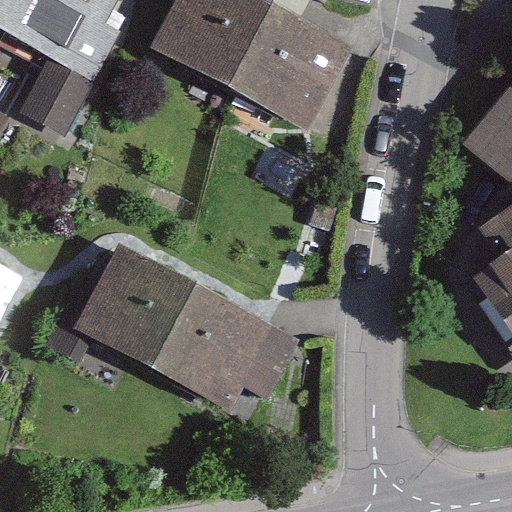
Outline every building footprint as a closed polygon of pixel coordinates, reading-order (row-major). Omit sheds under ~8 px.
[(136,5),(126,0),(4,0),(0,10),(0,46),(44,67),(19,119),(70,143),(136,5)] [(260,12),(231,0),(173,0),(146,64),(222,98),(260,12)] [(336,45),(260,12),(222,98),(299,131),(336,45)] [(511,79),(446,153),(487,198),(511,175),(511,79)] [(476,268),(444,290),(507,379),(511,375),(511,200),(456,239),(476,268)] [(203,290),(107,248),(68,337),(164,379),(203,290)] [(0,301),(9,282),(0,277),(0,301)] [(300,332),(203,290),(164,379),(260,421),(300,332)]
